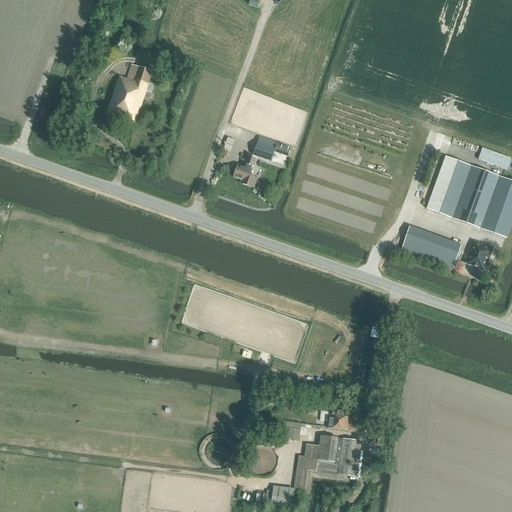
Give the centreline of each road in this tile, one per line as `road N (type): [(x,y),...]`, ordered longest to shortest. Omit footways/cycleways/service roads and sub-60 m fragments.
road 1 (unclassified): [(511,329),(0,150)]
road 2 (track): [(317,431),(288,452),(283,479),(235,480),(0,448)]
road 3 (track): [(206,175),(271,0)]
